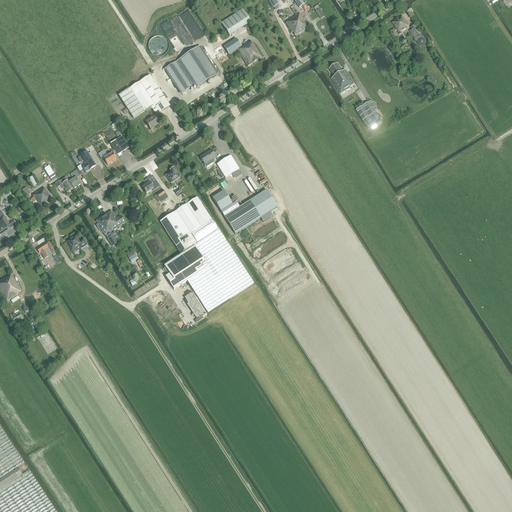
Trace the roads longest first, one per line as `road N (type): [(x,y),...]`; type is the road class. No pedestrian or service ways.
road 1 (unclassified): [(0,255),(400,0)]
road 2 (track): [(163,285),(127,307),(70,266),(52,221)]
